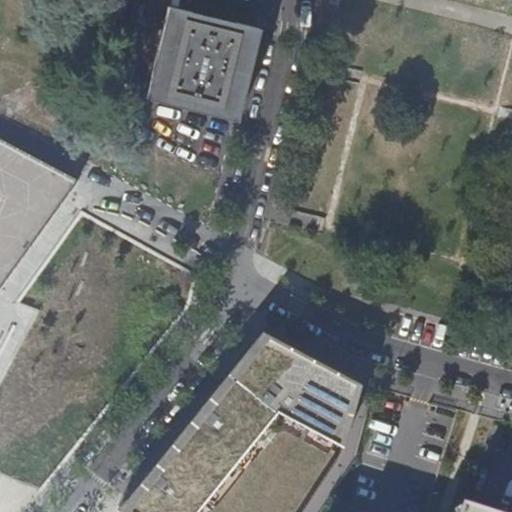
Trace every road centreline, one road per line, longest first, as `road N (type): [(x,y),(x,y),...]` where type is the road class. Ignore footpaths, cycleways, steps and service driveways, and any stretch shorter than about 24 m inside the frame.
road 1 (residential): [(294,0),(296,29),(238,254),(248,286)]
road 2 (residential): [(69,511),(248,286)]
road 3 (residential): [(511,381),(378,344),(248,286)]
